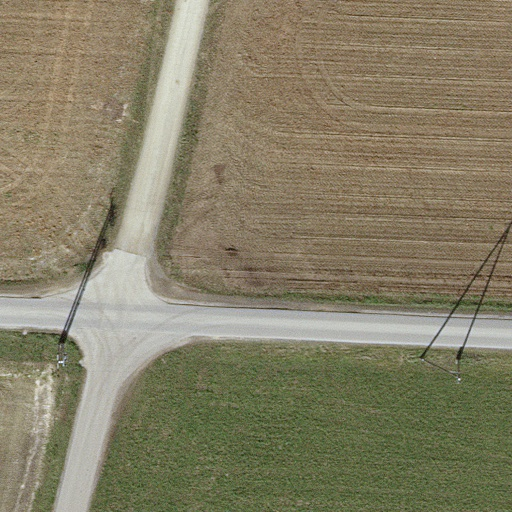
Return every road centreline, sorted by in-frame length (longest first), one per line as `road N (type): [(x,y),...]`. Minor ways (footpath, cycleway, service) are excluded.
road 1 (unclassified): [(511,332),(0,311)]
road 2 (track): [(210,0),(133,316)]
